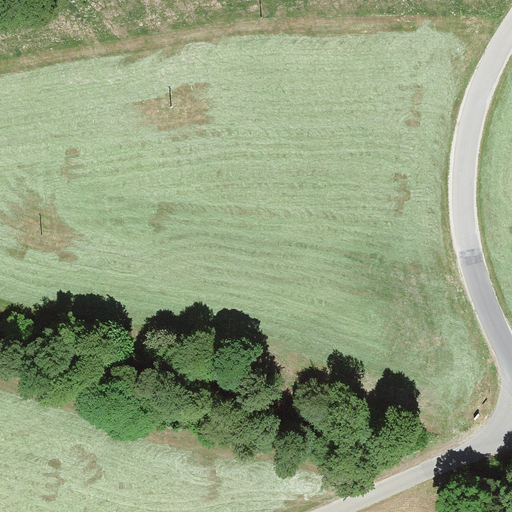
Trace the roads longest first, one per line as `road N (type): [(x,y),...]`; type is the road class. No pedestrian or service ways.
road 1 (tertiary): [(511,34),(485,86),(466,176),(473,260),(511,355)]
road 2 (unclassified): [(511,422),(332,511)]
